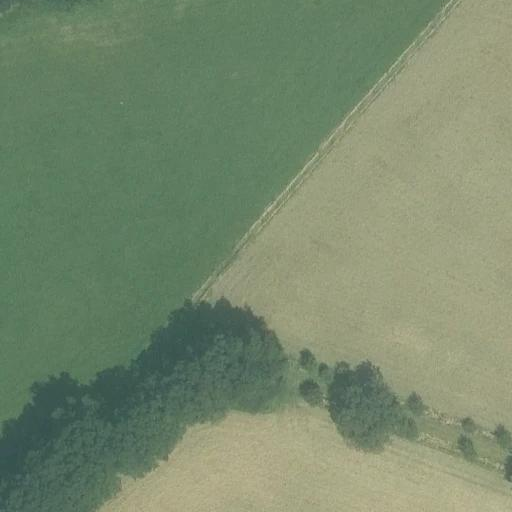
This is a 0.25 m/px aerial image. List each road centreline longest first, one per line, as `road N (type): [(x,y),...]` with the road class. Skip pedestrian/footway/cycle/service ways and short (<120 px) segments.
road 1 (track): [(201,345),(240,351),(511,452)]
road 2 (track): [(0,506),(201,345)]
